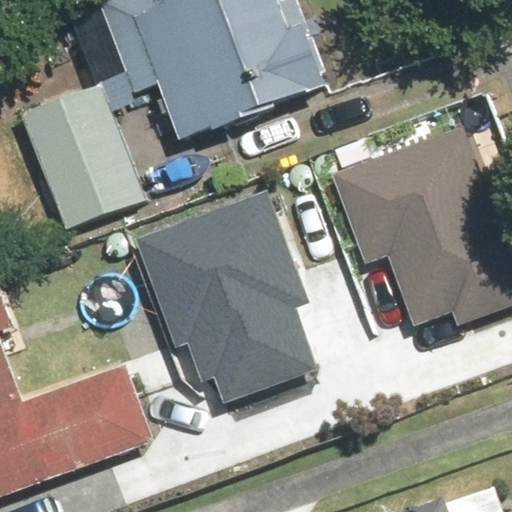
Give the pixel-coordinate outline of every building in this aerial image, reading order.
[(139,0),(81,23),(107,90),(33,118),(80,237),(153,208),(157,207),(119,108),(177,85),(201,148),(347,91),(313,4),(296,10),(291,0),(203,0),(195,4),(193,0),(139,0)] [(511,206),(477,117),(319,179),(353,264),(381,253),(411,329),(511,289),(511,206)] [(264,189),(140,243),(216,418),(318,374),(287,304),(310,294),(264,189)] [(0,368),(0,511),(19,511),(95,489),(89,469),(161,446),(133,358),(9,397),(0,368)] [(511,511),(511,504),(508,493),(447,511),(511,511)]
